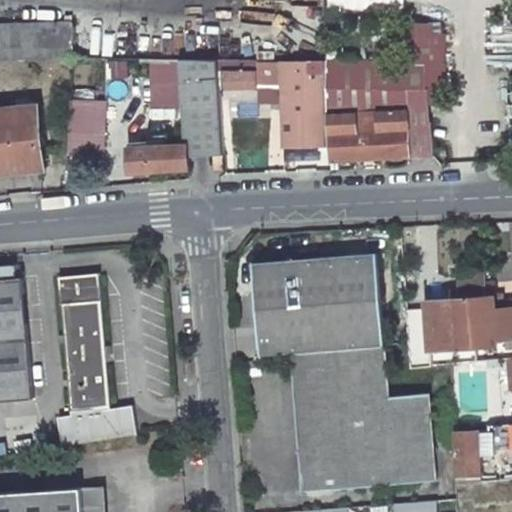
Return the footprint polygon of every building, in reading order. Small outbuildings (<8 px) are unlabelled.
[(329,0),(330,9),(408,10),(408,0),(329,0)] [(0,58),(75,57),(74,21),(0,23),(0,58)] [(432,122),(431,122),(430,102),(445,102),(444,34),(432,34),(432,23),(405,22),(404,44),(404,62),(357,62),(328,61),(330,144),(331,160),(339,159),(435,154),(432,122)] [(190,143),(191,156),(225,154),(222,100),(219,58),(185,60),(190,143)] [(285,100),(285,86),(224,87),(222,59),(219,58),(222,100),(285,100)] [(330,144),(328,61),(222,59),(224,87),(285,86),(285,100),(286,144),(330,144)] [(181,98),(181,82),(163,81),(163,97),(181,98)] [(70,132),(105,134),(107,103),(96,102),(96,90),(73,90),(70,132)] [(0,170),(44,166),(38,107),(0,111),(0,170)] [(84,138),(83,153),(105,153),(105,139),(84,138)] [(191,156),(190,143),(130,147),(132,171),(191,167),(191,156)] [(340,169),(339,159),(331,160),(332,170),(340,169)] [(388,369),(379,253),(256,263),(263,354),(294,352),(296,377),(388,369)] [(73,414),(60,416),(64,443),(138,432),(134,405),(112,408),(103,299),(104,299),(101,273),(60,276),(62,303),(64,303),(73,414)] [(413,367),(433,365),(432,348),(477,345),(473,299),(486,298),(485,283),(485,274),(461,276),(463,299),(450,299),(452,313),(408,315),(413,367)] [(0,400),(35,398),(31,337),(25,277),(0,278),(0,400)] [(511,336),(511,307),(497,309),(496,294),(495,283),(485,283),(486,298),(473,299),(477,345),(499,343),(499,338),(511,336)] [(503,294),(496,294),(497,309),(511,307),(511,299),(503,300),(503,294)] [(430,393),(391,396),(388,369),(296,377),(305,489),(437,478),(430,393)] [(511,441),(511,422),(490,424),(490,430),(458,432),(461,484),(481,482),(481,455),(496,455),(496,449),(499,449),(498,437),(508,436),(509,442),(511,441)] [(0,511),(85,511),(84,487),(0,492),(0,511)] [(439,511),(438,500),(396,503),(396,511),(439,511)]
